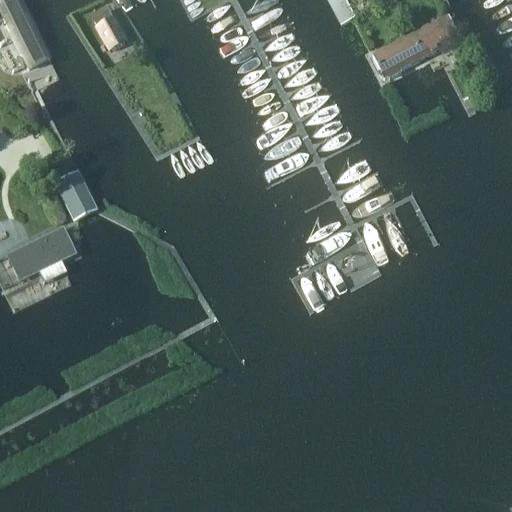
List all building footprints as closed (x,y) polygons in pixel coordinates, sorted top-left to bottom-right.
[(12,0),(0,6),(0,15),(29,73),(50,63),(18,0),(12,0)] [(93,23),(96,29),(110,53),(126,44),(112,21),(103,26),(99,20),(93,23)] [(447,20),(392,47),(370,58),(382,82),(458,43),(447,20)] [(54,188),(72,225),(93,214),(75,178),(54,188)] [(62,234),(8,261),(19,283),(73,257),(62,234)]
